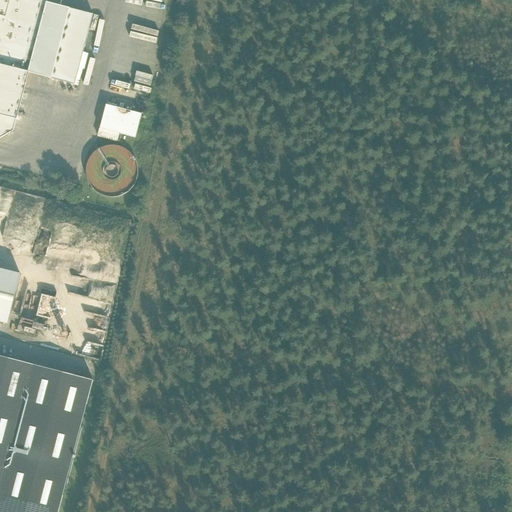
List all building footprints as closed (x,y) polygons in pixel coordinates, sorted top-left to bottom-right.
[(0,0),(0,138),(13,131),(46,0),(0,0)] [(50,79),(73,85),(93,15),(69,9),(50,79)] [(97,137),(117,142),(119,133),(135,138),(141,114),(105,105),(97,137)] [(98,148),(97,149),(97,150),(107,167),(117,165),(110,169),(113,174),(114,177),(115,177),(97,188),(109,185),(110,192),(124,189),(137,181),(132,160),(122,143),(98,148)] [(0,323),(7,325),(20,275),(0,270),(0,323)] [(0,511),(57,511),(91,381),(0,356),(0,511)]
